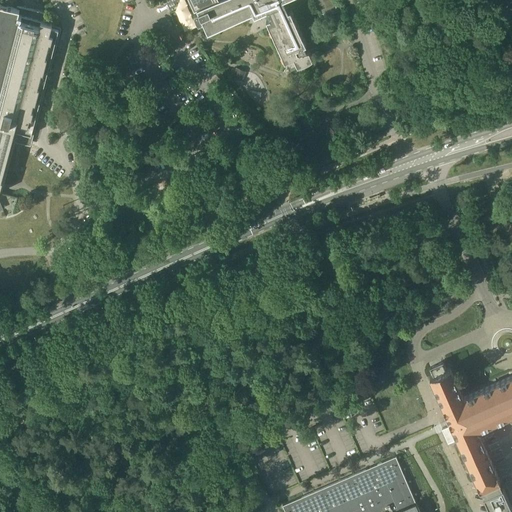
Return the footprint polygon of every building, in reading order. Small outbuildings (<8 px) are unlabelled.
[(170,0),(171,1),(167,2),(170,9),(178,5),(176,1),(178,0),(189,0),(195,10),(197,9),(198,9),(199,12),(194,14),(195,16),(195,17),(196,20),(196,21),(199,24),(199,25),(204,22),(208,33),(253,13),(255,17),(259,14),(267,11),(270,18),(266,20),(285,62),(287,61),(290,67),(297,64),(298,66),(302,64),(305,64),(307,62),(309,61),(313,59),(310,51),(309,51),(307,51),(305,45),(307,44),(291,9),(290,10),(286,2),(284,0),(170,0)] [(0,209),(2,209),(3,208),(0,200),(0,191),(2,183),(15,134),(16,132),(16,131),(19,132),(20,131),(26,133),(28,126),(34,127),(59,28),(52,26),(52,24),(46,22),(44,22),(46,13),(43,12),(21,7),(20,10),(15,9),(7,7),(5,13),(0,11),(0,209)] [(341,18),(338,13),(332,15),(336,24),(342,21),(341,18)] [(243,81),(246,71),(236,67),(235,69),(232,68),(231,72),(234,73),(232,77),(243,81)] [(412,98),(420,94),(413,80),(405,84),(412,98)] [(434,374),(431,376),(448,415),(450,419),(447,420),(449,425),(443,428),(449,442),(459,437),(485,495),(492,511),(511,511),(511,502),(497,467),(498,467),(497,466),(496,466),(481,431),(482,430),(482,429),(511,415),(511,375),(464,398),(450,367),(446,369),(443,361),(431,367),(434,374)] [(254,425),(259,437),(356,395),(351,383),(254,425)] [(376,434),(385,430),(369,393),(360,397),(376,434)] [(352,412),(344,415),(361,456),(370,453),(352,412)] [(351,460),(360,457),(342,416),(334,420),(351,460)] [(321,425),(314,428),(332,470),(339,466),(321,425)] [(303,433),(321,474),(329,470),(312,429),(303,433)] [(291,438),(282,442),(300,482),(308,479),(291,438)] [(281,442),(272,446),(290,487),(298,483),(281,442)] [(277,492),(256,443),(248,446),(270,496),(277,492)] [(420,511),(396,456),(374,465),(371,467),(283,505),(286,511),(420,511)]
